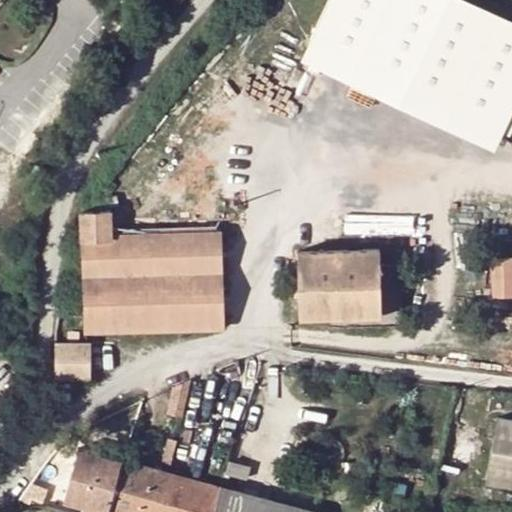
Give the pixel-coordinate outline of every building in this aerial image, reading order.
[(511,102),(511,12),(484,0),(323,0),(296,59),(491,148),(511,102)] [(45,171),(36,165),(27,180),(36,186),(45,171)] [(111,208),(83,209),(84,234),(111,234),(111,208)] [(111,234),(84,234),(87,330),(223,325),(219,230),(111,234)] [(299,255),(300,293),(301,317),(381,315),(381,248),(299,250),(299,255)] [(511,295),(511,253),(492,255),(495,297),(511,295)] [(90,378),(89,341),(56,340),(56,379),(90,378)] [(498,479),(511,481),(511,416),(509,416),(498,479)] [(319,511),(320,511),(79,445),(65,499),(84,505),(107,511),(112,511),(319,511)]
